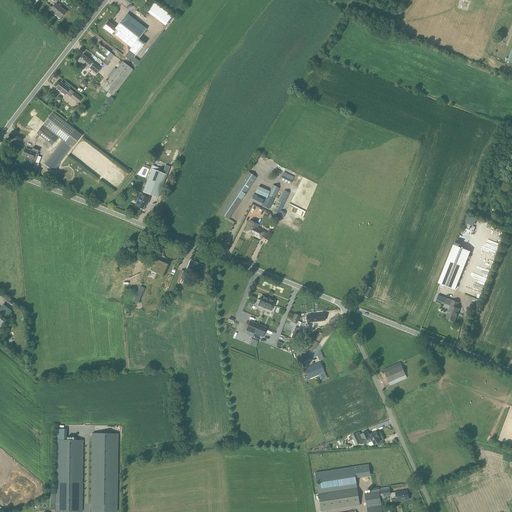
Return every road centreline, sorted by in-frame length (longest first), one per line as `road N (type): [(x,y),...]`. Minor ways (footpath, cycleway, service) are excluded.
road 1 (tertiary): [(344,305),(0,169)]
road 2 (unclassified): [(433,511),(344,305)]
road 3 (tertiary): [(511,371),(344,305)]
road 4 (unclassified): [(0,141),(107,0)]
